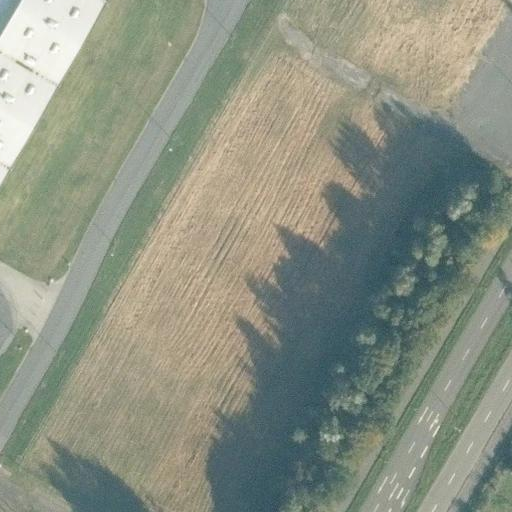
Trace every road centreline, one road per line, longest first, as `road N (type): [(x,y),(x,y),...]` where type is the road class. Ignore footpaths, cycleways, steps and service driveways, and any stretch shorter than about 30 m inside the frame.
road 1 (residential): [(0,431),(235,0)]
road 2 (secondary): [(511,272),(372,511)]
road 3 (secondary): [(431,511),(511,373)]
